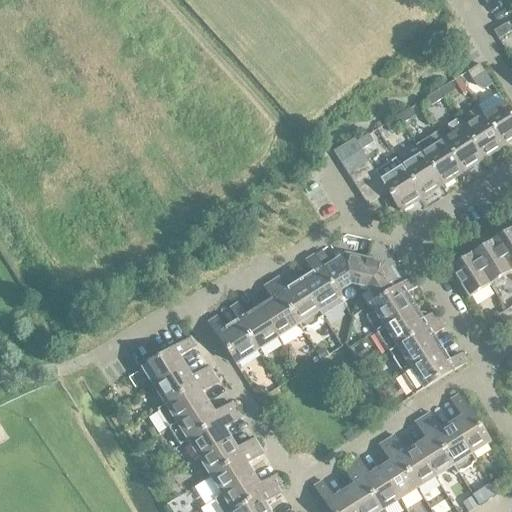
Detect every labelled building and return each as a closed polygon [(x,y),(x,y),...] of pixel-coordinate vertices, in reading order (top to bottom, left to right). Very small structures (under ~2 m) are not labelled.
[(511,32),(506,24),(494,32),(499,40),(511,32)] [(484,73),(479,65),(467,73),(472,81),(484,73)] [(455,92),(450,84),(438,91),(443,99),(455,92)] [(438,91),(425,99),(425,100),(430,108),(443,99),(438,91)] [(478,110),(502,147),(511,140),(511,116),(498,95),(477,108),(478,110)] [(409,110),(397,117),(402,125),(414,118),(409,110)] [(475,122),(463,129),(462,130),(481,160),(502,147),(478,110),(471,115),(475,122)] [(397,117),(385,125),(384,126),(389,133),(402,125),(397,117)] [(461,173),(481,160),(462,130),(463,129),(458,121),(448,127),(453,135),(442,142),(461,173)] [(461,173),(442,142),(436,134),(416,147),(421,155),(440,186),(442,185),(444,187),(454,181),(452,179),(461,173)] [(355,144),(360,151),(360,152),(373,144),(368,136),(355,144)] [(334,152),(341,163),(360,151),(355,144),(353,140),(334,152)] [(367,162),(360,152),(360,151),(341,163),(348,175),(367,162)] [(421,155),(401,169),(420,199),(440,186),(421,155)] [(374,172),(367,162),(348,175),(354,185),(374,172)] [(380,182),(387,194),(399,213),(420,199),(401,169),(394,173),(393,171),(388,167),(382,168),(374,173),(380,182)] [(354,185),(361,195),(380,182),(374,173),(374,172),(354,185)] [(387,194),(380,182),(361,195),(367,206),(387,194)] [(511,274),(511,272),(511,230),(492,243),(511,274)] [(490,287),(511,274),(492,243),(471,257),(490,287)] [(324,270),(315,256),(306,262),(313,273),(300,282),(322,318),(343,305),(336,294),(322,271),(324,270)] [(346,256),(324,270),(322,271),(336,294),(350,285),(358,287),(365,260),(346,256)] [(490,287),(471,257),(450,270),(469,300),(490,287)] [(398,287),(413,278),(407,268),(392,278),(384,265),(365,260),(358,287),(367,289),(375,302),(376,303),(399,288),(398,287)] [(280,278),(272,283),(298,325),(303,332),(305,331),(310,330),(317,326),(320,321),(322,320),(321,318),(322,318),(300,282),(288,290),(280,278)] [(413,278),(398,287),(399,288),(376,303),(375,302),(370,305),(374,311),(366,317),(376,332),(414,307),(409,300),(412,298),(413,294),(411,292),(419,287),(413,278)] [(272,283),(264,288),(272,300),(259,308),(278,339),(298,325),(272,283)] [(237,321),(237,322),(237,321),(257,352),(278,339),(259,308),(246,316),(238,304),(230,309),(237,321)] [(419,316),(414,307),(376,332),(389,353),(440,321),(435,313),(427,317),(426,315),(422,314),(419,316)] [(498,316),(506,328),(511,324),(511,320),(506,311),(498,316)] [(225,329),(217,317),(208,323),(216,336),(217,336),(236,365),(257,352),(237,321),(237,322),(237,321),(225,329)] [(389,353),(402,373),(441,349),(433,337),(445,329),(440,321),(389,353)] [(499,327),(489,333),(493,338),(502,332),(499,327)] [(155,388),(185,369),(178,358),(196,347),(190,338),(179,345),(180,346),(143,369),(155,388)] [(449,362),(441,349),(402,373),(415,395),(453,371),(454,372),(467,364),(461,355),(449,362)] [(185,369),(155,388),(166,405),(213,376),(208,368),(191,379),(185,369)] [(213,376),(166,405),(157,411),(169,429),(207,405),(201,394),(218,383),(213,376)] [(451,425),(470,455),(489,444),(465,406),(466,406),(460,395),(451,401),(462,419),(451,425)] [(207,405),(169,429),(180,447),(188,442),(236,412),(231,404),(214,415),(207,405)] [(236,412),(188,442),(200,460),(230,441),(223,431),(241,420),(236,412)] [(470,467),(473,463),(474,462),(470,455),(451,425),(442,431),(430,413),(422,419),(452,467),(456,474),(458,472),(463,472),(470,467)] [(422,419),(414,423),(426,441),(415,448),(434,478),(452,467),(422,419)] [(406,454),(395,436),(386,442),(416,489),(434,478),(415,448),(406,454)] [(259,448),(254,440),(236,451),(230,441),(200,460),(211,478),(259,448)] [(386,442),(380,446),(379,446),(390,464),(379,471),(398,501),(416,489),(386,442)] [(246,467),(264,456),(259,448),(211,478),(222,495),(252,476),(246,467)] [(359,459),(358,459),(350,464),(380,511),(398,501),(379,471),(370,477),(359,459)] [(343,493),(355,511),(380,511),(350,464),(343,469),(354,487),(343,493)] [(252,476),(222,495),(214,501),(220,511),(234,511),(276,486),(276,487),(281,484),(276,476),(259,487),(252,476)] [(323,482),(322,482),(314,488),(320,499),(322,498),(330,511),(355,511),(343,493),(334,499),(323,482)] [(267,511),(264,506),(281,495),(276,487),(276,486),(234,511),(267,511)]
